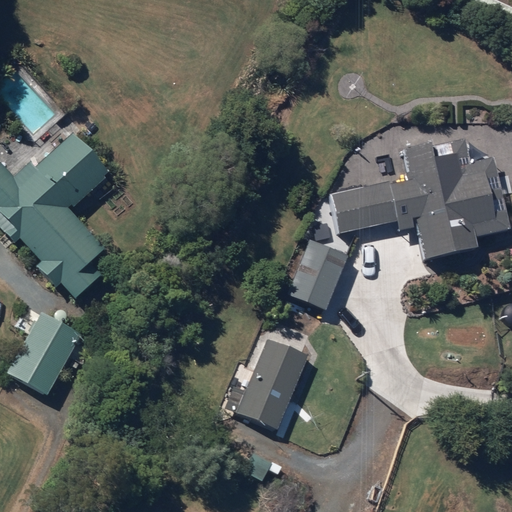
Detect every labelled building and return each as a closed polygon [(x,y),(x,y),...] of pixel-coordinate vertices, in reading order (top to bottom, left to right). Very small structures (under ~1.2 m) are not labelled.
[(511,3),(503,0),(475,0),(469,15),(511,34),(511,3)] [(69,95),(60,86),(54,92),(63,101),(69,95)] [(57,284),(72,299),(97,276),(86,264),(102,249),(64,209),(104,171),(70,134),(34,167),(28,162),(11,177),(0,165),(0,229),(12,242),(16,239),(39,263),(34,268),(53,288),(57,284)] [(414,218),(423,259),(476,248),(473,237),(508,230),(493,158),(468,162),(463,139),(429,146),(428,143),(400,150),(406,181),(389,185),(389,183),(328,196),(336,234),(414,218)] [(287,296),(324,311),(346,257),(309,241),(287,296)] [(45,397),(80,336),(39,313),(5,374),(45,397)] [(235,413),(274,430),(305,356),(266,340),(235,413)] [(243,473),(260,482),(269,466),(251,456),(243,473)] [(352,511),(371,511),(374,502),(355,498),(352,511)]
